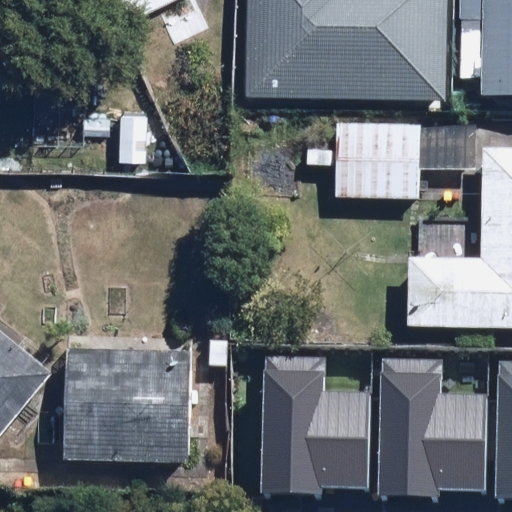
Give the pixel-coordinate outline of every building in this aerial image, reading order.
[(173,0),(124,0),(134,19),(173,0)] [(251,0),(249,89),(446,97),(449,0),(251,0)] [(511,0),(461,0),(461,81),(482,81),(481,108),(511,108),(511,0)] [(422,129),(339,125),(336,196),(419,200),(422,129)] [(405,265),(403,333),(511,336),(511,157),(485,156),(483,224),(423,222),(421,265),(405,265)] [(189,350),(67,341),(59,462),(181,470),(189,350)] [(0,437),(47,382),(0,342),(0,437)] [(262,355),(260,494),(322,495),(322,489),(370,489),(372,391),(326,391),(326,356),(262,355)] [(381,357),(378,495),(440,497),(441,490),(485,491),(488,393),(443,392),(444,359),(381,357)] [(511,360),(497,360),(495,498),(511,498),(511,360)]
